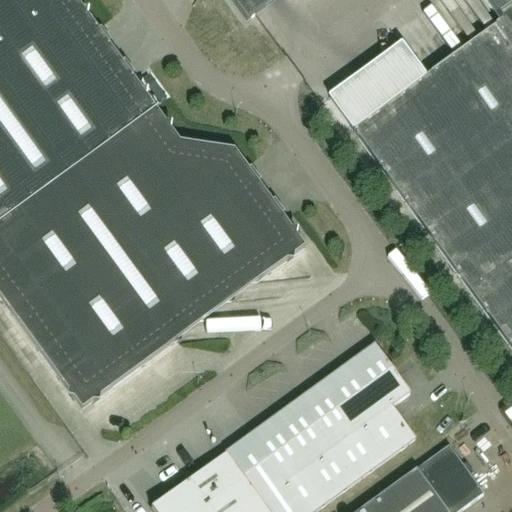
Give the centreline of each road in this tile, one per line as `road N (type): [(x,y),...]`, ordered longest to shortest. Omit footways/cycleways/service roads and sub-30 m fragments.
road 1 (unclassified): [(41,511),(384,267)]
road 2 (unclassified): [(511,443),(384,267)]
road 3 (unclassified): [(384,267),(263,105)]
road 4 (unclassified): [(263,105),(214,106),(178,80),(128,0)]
road 5 (unclassified): [(263,105),(393,0)]
